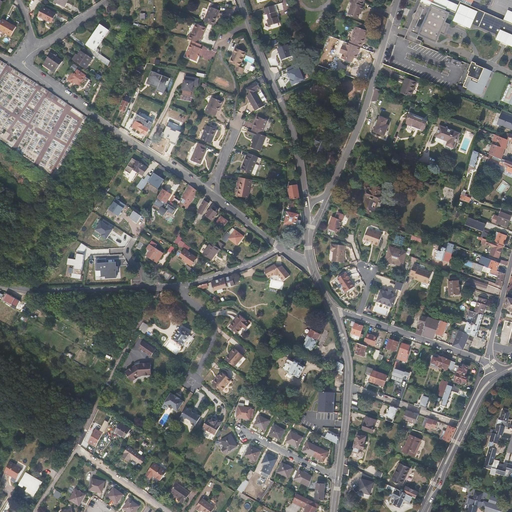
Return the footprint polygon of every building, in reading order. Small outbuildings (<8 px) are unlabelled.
[(363,6),(364,2),(358,0),(350,0),(350,1),(353,2),(348,15),(358,18),(360,14),(361,14),(362,10),(364,6),(363,6)] [(415,15),(409,30),(419,35),(436,42),(440,33),(445,35),(447,30),(449,25),(444,23),(448,14),(454,16),(456,17),(455,20),(462,23),(470,27),(471,24),(499,36),(498,39),(505,42),(507,43),(511,45),(511,11),(508,10),(503,20),(470,6),(473,0),(460,0),(459,5),(446,0),(421,0),(422,0),(421,0),(421,1),(415,15)] [(220,11),(218,10),(218,8),(219,7),(213,4),(212,7),(210,7),(204,22),(214,26),(220,11)] [(276,5),(274,5),(264,9),(266,15),(264,15),(266,21),(268,22),(269,26),(280,23),(278,17),(277,12),(278,11),(276,5)] [(43,7),(38,16),(44,19),(51,23),(53,18),(56,14),(43,7)] [(16,27),(3,19),(0,23),(0,28),(11,35),(16,27)] [(193,41),(198,43),(200,39),(202,39),(204,34),(206,28),(196,23),(191,35),(190,34),(188,39),(193,41)] [(97,30),(94,35),(89,41),(87,45),(89,46),(86,51),(97,58),(100,54),(98,52),(99,50),(97,48),(109,31),(101,25),(97,30)] [(367,35),(365,34),(367,31),(356,26),(349,43),(360,48),(361,48),(363,43),(364,43),(365,39),(367,35)] [(418,37),(419,35),(409,30),(407,34),(406,36),(405,39),(419,45),(421,45),(422,41),(417,39),(418,37)] [(191,44),(185,57),(196,61),(199,55),(201,49),(200,48),(201,45),(198,43),(193,41),(192,45),(191,44)] [(343,45),(341,50),(340,52),(343,54),(341,58),(352,62),(354,58),(356,58),(358,53),(360,48),(349,43),(347,43),(346,46),(343,45)] [(286,45),(275,49),(280,61),(290,56),(286,45)] [(240,67),(246,53),(235,48),(232,56),(233,56),(230,63),(235,65),(240,67)] [(74,60),(76,61),(87,69),(93,59),(81,51),(78,55),(74,60)] [(47,59),(43,64),(43,65),(49,70),(50,69),(55,72),(63,61),(51,53),(47,59)] [(461,62),(452,59),(450,64),(459,68),(461,62)] [(153,64),(150,63),(148,62),(148,63),(147,63),(145,70),(147,71),(149,72),(152,65),(152,66),(153,64)] [(469,72),(463,86),(481,94),(491,72),(491,71),(476,65),(476,63),(472,62),(468,71),(469,72)] [(142,76),(146,67),(140,64),(136,73),(142,76)] [(304,81),(299,68),(285,73),(290,86),(304,81)] [(90,79),(77,70),(75,74),(72,72),(68,79),(74,84),(75,82),(77,84),(84,88),(90,79)] [(153,70),(148,82),(158,86),(157,89),(164,92),(170,78),(153,70)] [(185,76),(182,90),(192,92),(194,85),(198,86),(199,78),(185,76)] [(417,82),(406,78),(403,85),(400,93),(411,97),(417,82)] [(251,103),(255,111),(265,106),(256,90),(260,88),(257,82),(248,87),(249,88),(247,89),(250,94),(247,96),(251,103)] [(380,90),(376,88),(374,95),(372,101),(373,102),(377,101),(380,90)] [(55,95),(52,93),(49,91),(46,96),(53,100),(55,95)] [(131,97),(126,95),(120,109),(123,110),(126,112),(130,103),(128,102),(131,97)] [(223,102),(212,97),(205,112),(215,116),(217,113),(218,110),(217,110),(218,108),(220,109),(223,102)] [(333,100),(328,97),(323,106),(328,109),(333,100)] [(427,121),(410,114),(406,124),(415,128),(423,131),(427,121)] [(252,131),(258,133),(260,129),(264,131),(268,121),(257,116),(253,127),(252,131)] [(386,124),(388,120),(380,117),(377,124),(374,131),(385,136),(389,125),(386,124)] [(141,132),(146,135),(153,123),(147,120),(146,123),(144,126),(140,124),(142,121),(142,120),(138,118),(135,123),(133,122),(132,125),(134,126),(133,127),(137,129),(141,131),(141,132)] [(207,125),(201,139),(211,144),(213,140),(213,138),(212,138),(213,136),(214,137),(217,130),(207,125)] [(460,133),(440,126),(436,136),(442,139),(448,141),(447,145),(454,148),(460,133)] [(252,131),(248,129),(247,133),(254,136),(255,136),(253,142),(251,147),(261,151),(267,137),(262,135),(258,133),(252,131)] [(174,134),(171,141),(177,144),(180,137),(174,134)] [(511,162),(506,160),(502,159),(505,149),(506,149),(507,145),(509,145),(510,141),(511,141),(511,134),(510,134),(508,140),(505,139),(495,135),(488,157),(489,158),(504,164),(511,167),(511,162)] [(327,145),(329,140),(316,135),(315,138),(316,139),(314,144),(315,144),(313,151),(321,154),(323,150),(324,151),(327,145)] [(206,146),(198,143),(191,160),(201,164),(202,160),(203,158),(203,156),(204,156),(207,150),(204,149),(206,146)] [(381,152),(367,148),(366,151),(365,154),(379,159),(381,152)] [(478,158),(479,153),(473,151),(467,173),(470,174),(471,170),(474,170),(475,168),(476,163),(477,163),(478,158)] [(241,170),(251,174),(258,157),(249,153),(247,156),(246,156),(245,161),(244,164),(243,164),(242,167),(241,170)] [(141,163),(133,158),(125,170),(131,174),(134,169),(144,176),(148,168),(141,163)] [(511,167),(504,164),(489,158),(487,164),(492,166),(494,162),(508,168),(506,171),(511,173),(511,167)] [(159,176),(154,173),(151,177),(148,182),(159,189),(165,180),(159,176)] [(148,182),(151,177),(148,175),(145,180),(143,179),(142,181),(147,184),(148,182)] [(252,184),(252,180),(240,178),(240,181),(238,181),(238,184),(237,186),(240,187),(238,196),(248,198),(251,184),(252,184)] [(147,184),(142,181),(138,187),(143,191),(147,184)] [(299,192),(298,185),(297,181),(289,182),(289,186),(291,200),(300,198),(299,192)] [(184,205),(194,188),(192,187),(190,185),(182,198),(183,199),(180,204),(183,206),(184,205)] [(367,196),(363,206),(374,210),(378,201),(379,200),(380,201),(382,196),(380,196),(381,195),(380,195),(383,188),(373,185),(372,188),(370,187),(367,196)] [(188,208),(198,191),(196,190),(194,188),(184,205),(188,208)] [(166,203),(172,195),(164,189),(158,198),(154,204),(161,208),(158,212),(164,216),(167,211),(173,214),(176,209),(166,203)] [(467,191),(463,190),(461,195),(460,200),(469,203),(471,198),(467,197),(467,195),(466,195),(467,191)] [(206,198),(198,212),(202,215),(209,204),(206,202),(208,199),(206,198)] [(117,217),(125,205),(115,199),(107,210),(117,217)] [(206,215),(212,220),(217,213),(214,211),(211,209),(206,215)] [(285,224),(296,227),(296,226),(300,227),(301,221),(298,220),(299,214),(283,211),(281,221),(285,222),(285,224)] [(330,225),(329,229),(339,232),(341,228),(340,228),(341,224),(342,221),(343,221),(345,216),(344,214),(338,212),(336,218),(332,217),(329,225),(330,225)] [(511,216),(501,212),(499,217),(495,215),(493,221),(507,227),(511,216)] [(225,218),(221,216),(216,223),(223,228),(228,221),(225,218)] [(486,225),(469,218),(467,224),(483,231),(484,231),(486,225)] [(112,229),(100,221),(94,231),(101,235),(100,237),(105,240),(112,229)] [(229,239),(237,245),(244,237),(240,233),(235,230),(233,229),(229,233),(228,232),(222,239),(226,242),(229,239)] [(364,240),(371,242),(371,243),(374,244),(376,245),(379,246),(383,234),(368,229),(364,240)] [(503,246),(504,245),(505,246),(505,244),(504,244),(507,236),(496,232),(493,242),(495,243),(503,246)] [(185,250),(179,258),(191,266),(194,261),(197,257),(188,251),(190,248),(181,241),(178,245),(185,250)] [(225,246),(219,241),(216,245),(222,250),(225,246)] [(151,243),(147,249),(144,253),(147,255),(147,256),(157,263),(160,258),(163,254),(154,248),(156,246),(151,243)] [(215,245),(211,243),(203,254),(212,260),(216,255),(220,249),(215,245)] [(503,246),(495,243),(490,255),(499,258),(503,246)] [(344,253),(345,245),(331,244),(331,250),(334,251),(333,261),(343,262),(344,253)] [(452,254),(453,249),(447,246),(447,248),(443,246),(440,245),(436,259),(443,261),(449,262),(451,256),(452,254)] [(394,264),(402,267),(406,255),(407,252),(389,246),(385,261),(394,264)] [(500,263),(484,257),(482,256),(479,264),(497,271),(500,263)] [(95,259),(95,270),(97,270),(98,278),(116,277),(116,270),(118,268),(118,265),(115,265),(115,261),(105,262),(105,259),(95,259)] [(479,264),(477,263),(474,269),(482,272),(482,271),(489,273),(488,275),(493,277),(493,276),(498,278),(496,284),(502,286),(505,274),(497,271),(479,264)] [(279,275),(284,281),(290,276),(282,266),(275,265),(270,268),(264,271),(268,278),(275,274),(275,275),(278,276),(279,275)] [(418,280),(422,282),(428,284),(432,273),(418,268),(419,266),(414,265),(410,275),(414,277),(414,279),(418,280)] [(349,277),(346,272),(337,278),(344,288),(343,288),(346,293),(350,290),(354,287),(350,280),(348,278),(349,277)] [(235,285),(232,276),(222,279),(212,282),(215,291),(235,285)] [(397,281),(394,288),(402,291),(404,284),(397,281)] [(449,281),(449,295),(459,295),(459,291),(460,291),(460,286),(459,286),(460,281),(449,281)] [(377,302),(393,307),(397,295),(391,293),(392,293),(387,291),(386,292),(384,291),(381,290),(377,302)] [(17,307),(21,300),(10,295),(9,296),(6,295),(5,297),(3,299),(17,307)] [(479,298),(474,312),(483,315),(487,305),(485,305),(487,300),(479,298)] [(480,326),(483,315),(474,312),(470,311),(468,310),(468,311),(470,311),(469,315),(470,316),(467,322),(480,326)] [(230,327),(237,333),(243,327),(246,329),(250,324),(247,321),(240,315),(235,321),(230,327)] [(441,322),(428,317),(428,316),(422,315),(417,333),(425,336),(433,339),(436,334),(441,322)] [(433,339),(435,340),(436,337),(437,334),(442,336),(448,323),(441,320),(441,322),(436,334),(433,339)] [(146,324),(143,322),(138,330),(144,335),(149,326),(146,324)] [(469,349),(464,347),(470,335),(476,337),(480,326),(467,322),(464,333),(459,331),(453,346),(469,351),(469,349)] [(352,336),(352,338),(359,340),(360,337),(362,337),(363,335),(361,334),(363,326),(355,323),(352,333),(353,334),(352,336)] [(320,329),(316,327),(314,331),(312,330),(309,336),(308,335),(306,340),(307,340),(304,347),(312,351),(318,340),(322,333),(321,332),(319,332),(320,329)] [(190,335),(181,329),(173,339),(183,346),(190,335)] [(364,342),(375,346),(378,335),(367,332),(364,342)] [(151,356),(156,349),(157,347),(146,339),(144,342),(144,341),(139,348),(151,356)] [(390,339),(387,348),(395,351),(399,342),(394,341),(390,339)] [(364,356),(367,346),(358,343),(356,347),(358,348),(357,351),(356,354),(364,356)] [(406,344),(402,343),(394,366),(399,367),(400,363),(398,362),(399,359),(406,361),(408,354),(407,354),(410,346),(406,344)] [(226,359),(235,367),(244,356),(235,349),(230,354),(226,359)] [(455,365),(456,362),(448,359),(445,358),(443,357),(435,355),(431,366),(439,368),(440,366),(451,371),(452,372),(455,365)] [(300,364),(301,363),(302,362),(295,358),(294,361),(289,358),(283,369),(288,372),(288,373),(294,376),(295,375),(300,378),(303,372),(305,367),(300,364)] [(337,361),(333,371),(344,377),(344,372),(342,371),(344,367),(344,365),(337,361)] [(150,363),(139,364),(137,365),(135,365),(126,371),(133,381),(139,377),(144,376),(152,375),(150,363)] [(465,376),(469,366),(466,366),(464,365),(463,368),(455,365),(452,372),(457,373),(465,376)] [(371,376),(369,381),(377,384),(384,387),(388,375),(367,368),(365,374),(371,376)] [(409,373),(395,368),(393,375),(407,380),(409,373)] [(452,373),(457,375),(454,381),(462,384),(463,381),(466,382),(467,379),(468,377),(465,376),(457,373),(452,372),(452,373)] [(231,380),(228,377),(222,373),(217,379),(216,378),(215,380),(213,382),(222,391),(231,380)] [(442,380),(441,382),(440,386),(437,394),(443,396),(448,384),(448,382),(442,380)] [(443,399),(448,401),(452,391),(459,393),(460,389),(459,389),(457,387),(456,387),(454,384),(448,382),(448,384),(443,396),(443,399)] [(333,392),(318,391),(317,411),(332,411),(333,392)] [(180,399),(180,398),(181,397),(179,395),(176,394),(175,395),(171,393),(165,402),(178,411),(184,401),(180,399)] [(427,407),(430,398),(424,395),(422,400),(419,399),(418,403),(421,404),(420,405),(427,407)] [(251,408),(244,407),(245,404),(239,403),(237,417),(243,418),(250,419),(250,418),(252,418),(254,409),(251,409),(251,408)] [(393,422),(398,407),(391,405),(389,409),(388,411),(388,412),(388,413),(386,420),(393,422)] [(181,417),(184,419),(187,418),(191,421),(192,424),(195,426),(200,417),(200,415),(196,413),(194,413),(192,412),(192,410),(189,409),(186,407),(181,417)] [(498,419),(497,424),(494,433),(500,435),(503,436),(504,432),(505,429),(505,427),(511,428),(511,419),(511,420),(508,419),(511,410),(503,408),(500,420),(498,419)] [(111,417),(113,414),(104,409),(103,412),(111,417)] [(413,412),(406,410),(404,419),(416,423),(419,415),(413,412)] [(265,430),(269,421),(259,415),(254,425),(260,427),(265,430)] [(377,420),(366,417),(365,421),(364,425),(362,429),(372,433),(377,420)] [(211,433),(215,435),(223,421),(218,419),(217,420),(213,418),(212,420),(210,419),(208,418),(203,428),(206,430),(206,431),(206,433),(209,435),(210,434),(211,433)] [(429,418),(425,427),(431,429),(432,427),(435,428),(438,421),(429,418)] [(122,421),(115,431),(120,435),(126,438),(132,427),(122,421)] [(274,425),(270,434),(274,436),(280,439),(285,430),(274,425)] [(453,435),(456,428),(449,426),(446,432),(443,430),(439,439),(450,442),(453,435)] [(92,445),(96,447),(105,430),(102,428),(100,432),(91,427),(88,432),(93,435),(89,443),(92,445)] [(292,445),(298,447),(303,437),(291,432),(286,442),(292,445)] [(339,437),(329,432),(326,438),(339,444),(339,437)] [(506,446),(498,444),(499,439),(500,435),(494,433),(492,433),(488,446),(490,447),(487,457),(494,460),(496,454),(499,455),(499,452),(503,453),(504,452),(506,446)] [(228,452),(237,446),(234,440),(231,435),(221,440),(225,448),(222,450),(224,454),(228,452)] [(366,437),(357,435),(354,447),(364,450),(365,444),(364,444),(366,437)] [(422,439),(411,435),(403,452),(414,457),(422,439)] [(308,442),(303,451),(308,454),(314,456),(318,447),(308,442)] [(256,461),(261,451),(256,448),(250,445),(245,456),(256,461)] [(145,459),(143,457),(143,456),(129,446),(124,453),(125,453),(122,457),(125,459),(129,461),(131,458),(138,463),(139,462),(142,464),(145,459)] [(329,452),(318,447),(314,456),(319,459),(324,461),(329,452)] [(273,468),(278,459),(272,456),(267,453),(262,463),(273,468)] [(506,472),(508,463),(505,462),(504,467),(502,466),(502,464),(499,463),(500,461),(497,460),(494,460),(487,457),(484,468),(491,470),(490,474),(495,476),(496,474),(505,476),(506,472)] [(429,458),(426,464),(432,467),(434,464),(435,461),(429,458)] [(17,479),(22,470),(23,469),(10,462),(4,472),(11,475),(17,479)] [(167,472),(154,463),(146,475),(149,477),(151,478),(153,475),(160,481),(167,472)] [(288,477),(293,468),(288,465),(282,463),(278,472),(288,477)] [(392,481),(402,485),(410,468),(400,463),(392,481)] [(305,473),(299,470),(294,479),(309,487),(312,476),(305,473)] [(376,470),(373,478),(380,481),(383,473),(376,470)] [(42,482),(26,473),(21,481),(29,486),(28,487),(36,492),(39,487),(42,482)] [(361,477),(358,491),(371,494),(375,480),(361,477)] [(102,493),(105,482),(92,479),(90,490),(102,493)] [(223,488),(225,485),(216,480),(214,482),(223,488)] [(240,493),(247,482),(244,480),(236,490),(240,493)] [(191,492),(177,483),(170,492),(172,494),(174,495),(175,494),(178,496),(176,498),(183,503),(191,492)] [(317,483),(316,491),(316,499),(324,500),(324,492),(325,484),(317,483)] [(413,497),(404,492),(384,483),(383,485),(387,487),(386,489),(395,493),(392,500),(392,503),(401,507),(403,503),(404,500),(410,502),(413,497)] [(404,492),(413,497),(416,498),(419,492),(406,487),(404,492)] [(114,488),(108,496),(117,503),(123,495),(114,488)] [(76,489),(70,500),(79,505),(86,495),(76,489)] [(291,494),(296,497),(294,502),(303,506),(303,507),(307,509),(305,511),(314,511),(319,504),(293,491),(291,494)] [(476,511),(477,511),(478,507),(481,508),(485,509),(485,511),(487,511),(497,511),(500,506),(484,501),(483,502),(481,501),(483,493),(475,491),(473,500),(471,499),(467,511),(476,511)] [(129,499),(123,508),(128,511),(135,511),(140,506),(129,499)] [(201,510),(204,511),(211,511),(215,507),(202,499),(196,508),(198,510),(200,511),(201,510)]
